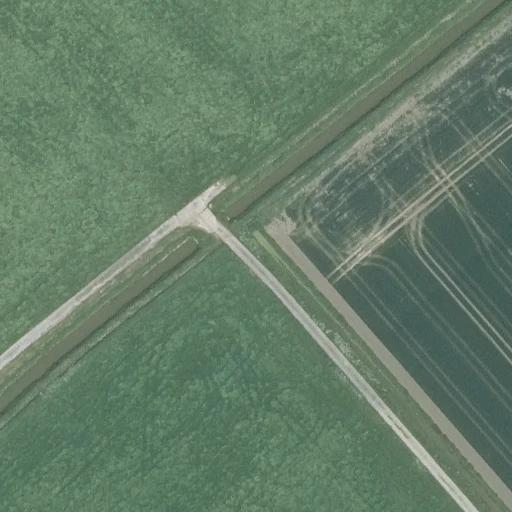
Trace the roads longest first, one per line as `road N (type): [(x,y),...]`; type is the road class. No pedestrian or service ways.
road 1 (track): [(194,210),(468,511)]
road 2 (track): [(0,363),(194,210)]
